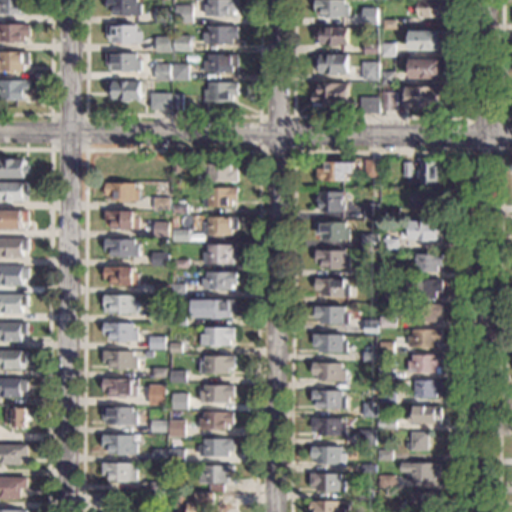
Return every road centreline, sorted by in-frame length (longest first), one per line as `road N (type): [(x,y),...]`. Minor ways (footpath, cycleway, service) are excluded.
road 1 (residential): [(274,511),(280,0)]
road 2 (residential): [(511,137),(0,132)]
road 3 (residential): [(72,0),(67,511)]
road 4 (residential): [(483,511),(487,0)]
